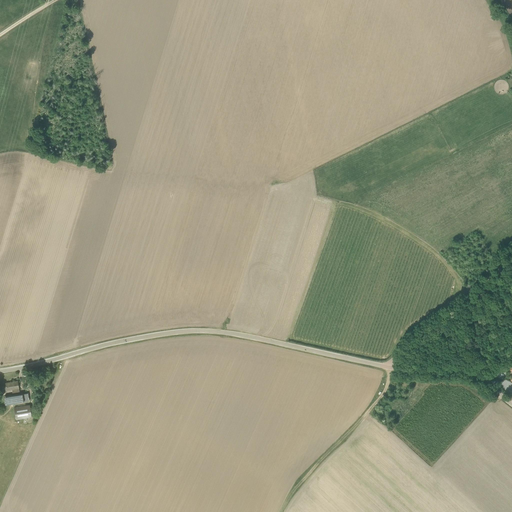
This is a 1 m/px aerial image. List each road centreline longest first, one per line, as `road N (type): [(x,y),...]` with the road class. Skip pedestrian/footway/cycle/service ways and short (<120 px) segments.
road 1 (unclassified): [(0,371),(179,331),(222,332),(390,368)]
road 2 (track): [(282,511),(383,393),(390,368)]
road 3 (unclassified): [(390,368),(417,328),(511,262)]
road 4 (unclassified): [(511,405),(468,370),(390,368)]
